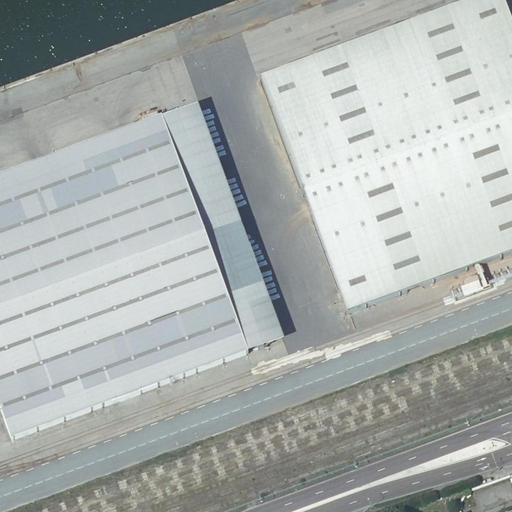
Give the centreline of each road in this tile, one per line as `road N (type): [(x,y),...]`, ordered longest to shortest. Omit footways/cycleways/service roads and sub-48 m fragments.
road 1 (secondary): [(506,422),(264,511)]
road 2 (secondary): [(328,511),(511,455)]
